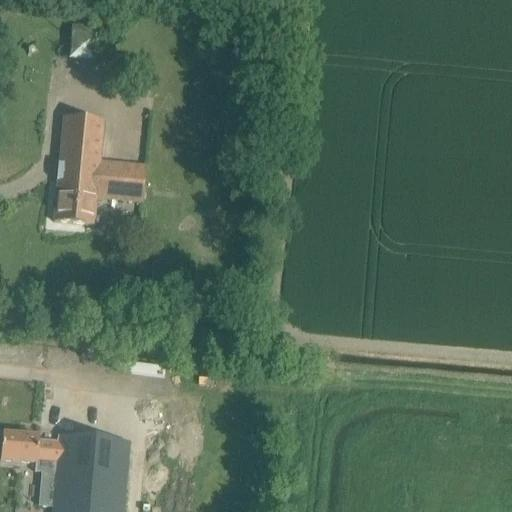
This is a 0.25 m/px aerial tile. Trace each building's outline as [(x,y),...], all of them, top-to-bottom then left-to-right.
[(91,61),(93,37),(94,27),(69,25),(68,35),(66,59),(91,61)] [(62,119),(52,223),(92,226),(95,199),(140,203),(144,167),(98,163),(102,122),(62,119)] [(0,380),(14,380),(12,348),(0,348),(0,380)] [(151,381),(130,380),(129,394),(150,395),(151,381)] [(44,390),(44,404),(69,405),(69,390),(44,390)] [(37,439),(1,436),(0,447),(0,461),(33,465),(32,472),(54,474),(50,511),(122,511),(128,445),(57,439),(57,445),(37,443),(37,439)] [(149,459),(148,475),(159,476),(159,460),(149,459)]
